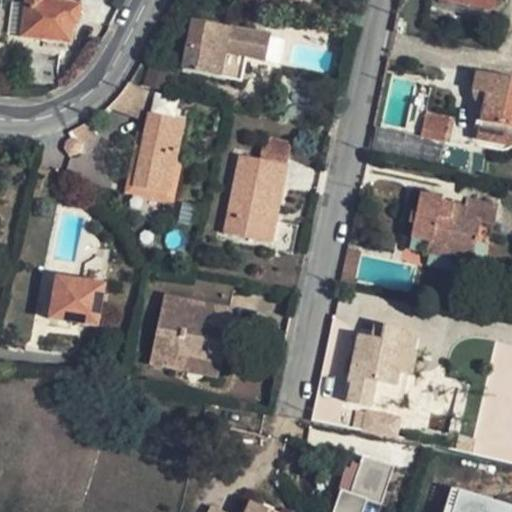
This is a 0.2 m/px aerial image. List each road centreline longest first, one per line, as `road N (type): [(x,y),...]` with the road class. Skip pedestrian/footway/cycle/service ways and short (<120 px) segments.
road 1 (residential): [(301,389),(383,0)]
road 2 (residential): [(0,120),(44,123),(89,98),(142,0)]
